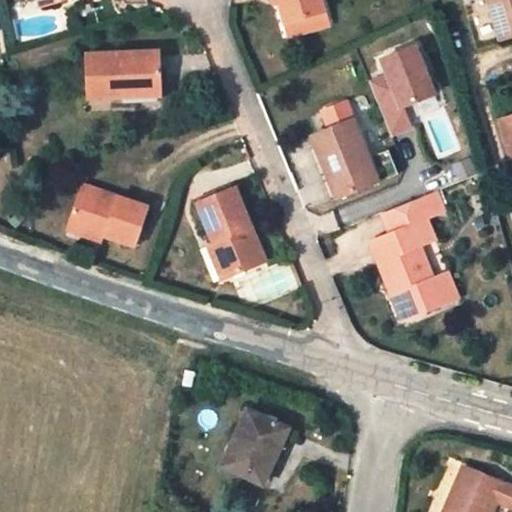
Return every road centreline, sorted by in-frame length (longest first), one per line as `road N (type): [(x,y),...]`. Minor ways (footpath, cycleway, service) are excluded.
road 1 (residential): [(203,0),(333,327),(325,370)]
road 2 (residential): [(0,255),(325,370)]
road 3 (residential): [(386,387),(511,424)]
road 4 (residential): [(386,387),(367,511)]
